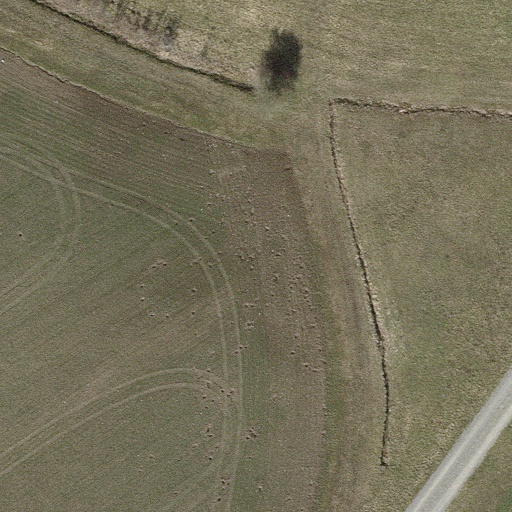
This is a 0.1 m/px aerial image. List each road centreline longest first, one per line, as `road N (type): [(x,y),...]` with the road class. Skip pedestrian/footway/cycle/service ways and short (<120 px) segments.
road 1 (track): [(317,100),(311,165),(349,310),(353,363),(351,448),(337,511)]
road 2 (track): [(425,511),(511,401)]
